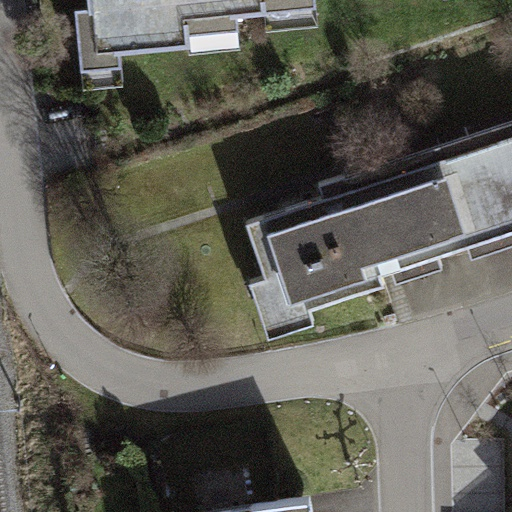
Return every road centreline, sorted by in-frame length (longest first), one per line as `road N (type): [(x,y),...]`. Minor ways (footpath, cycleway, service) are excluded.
road 1 (residential): [(376,356),(177,386),(104,368),(59,336),(25,259),(0,39)]
road 2 (residential): [(376,356),(391,511)]
road 3 (residential): [(511,314),(376,356)]
